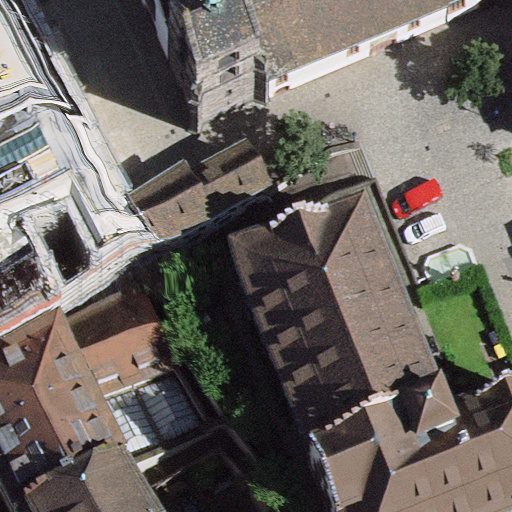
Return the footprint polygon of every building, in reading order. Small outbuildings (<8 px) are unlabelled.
[(191,186),(186,177),(127,213),(87,140),(48,68),(47,66),(25,22),(27,21),(24,16),(15,0),(0,0),(0,366),(50,334),(19,278),(71,249),(97,297),(100,296),(102,294),(148,267),(151,272),(268,196),(246,156),(191,186)] [(511,0),(141,0),(194,119),(190,130),(199,134),(203,123),(254,99),(266,104),(268,98),(317,77),(496,0),(511,0)] [(511,511),(511,401),(477,416),(479,420),(447,432),(440,413),(442,412),(440,407),(438,408),(426,379),(428,378),(425,370),(423,371),(411,342),(413,340),(410,333),(408,334),(396,305),(399,303),(396,296),(393,297),(381,267),(384,266),(381,259),(378,260),(366,230),(369,229),(366,221),(362,222),(235,273),(233,275),(236,283),(238,282),(250,311),(247,312),(251,320),(253,319),(265,348),(262,349),(266,357),(268,355),(280,385),(277,386),(281,394),(283,393),(295,422),(292,423),(296,431),(298,430),(310,459),(308,460),(309,464),(328,511),(511,511)] [(0,511),(66,511),(125,479),(212,431),(142,305),(82,341),(0,386),(0,511)] [(144,511),(125,479),(66,511),(144,511)]
